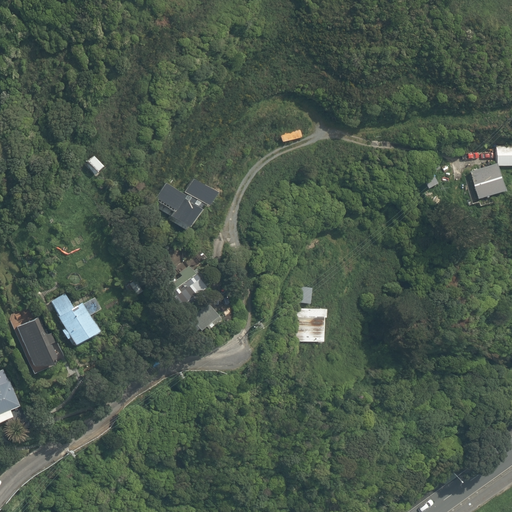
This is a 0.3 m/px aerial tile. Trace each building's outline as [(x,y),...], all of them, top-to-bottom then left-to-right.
[(468,172),(476,199),(504,191),(497,166),(511,166),(511,145),(496,146),(496,164),(468,172)] [(425,167),(429,174),(439,168),(435,161),(425,167)] [(188,229),(199,212),(197,210),(201,206),(206,208),(218,192),(215,190),(212,194),(191,179),(181,196),(164,183),(154,200),(157,201),(156,202),(159,205),(156,208),(169,217),(167,220),(185,232),(187,229),(188,229)] [(464,184),(454,186),(458,202),(467,200),(464,184)] [(349,222),(341,226),(345,234),(351,231),(350,230),(367,222),(363,214),(348,221),(349,222)] [(150,272),(177,307),(203,288),(187,266),(177,273),(179,276),(173,281),(160,265),(150,272)] [(296,302),(308,304),(310,288),(298,286),(296,302)] [(65,293),(50,302),(58,316),(56,317),(63,329),(60,331),(64,340),(67,338),(72,346),(96,332),(88,316),(100,309),(93,298),(81,305),(81,303),(72,308),(65,293)] [(207,330),(220,319),(205,300),(180,320),(191,335),(198,329),(199,331),(205,327),(207,330)] [(294,341),(323,342),(323,309),(294,309),(294,341)] [(39,317),(16,327),(32,367),(49,366),(56,356),(51,344),(54,343),(50,334),(47,335),(39,317)] [(0,421),(12,417),(9,410),(19,406),(9,380),(4,382),(0,373),(0,421)]
